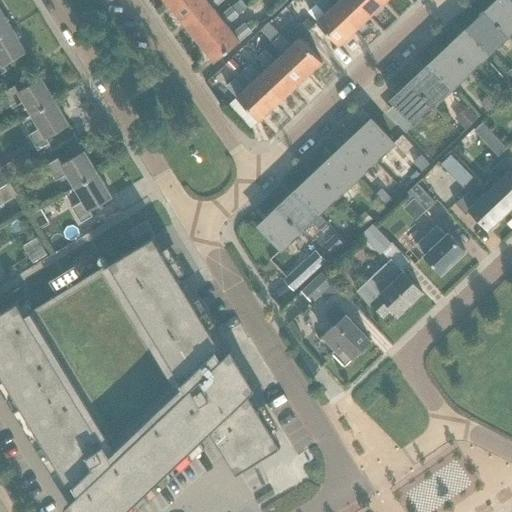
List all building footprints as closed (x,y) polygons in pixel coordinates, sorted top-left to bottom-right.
[(164,0),(174,11),(187,0),(164,0)] [(187,0),(174,11),(187,28),(212,7),(221,0),(187,0)] [(212,7),(187,28),(200,44),(226,24),(237,14),(238,15),(247,7),(241,0),(239,0),(231,7),(219,16),(212,7)] [(355,30),(333,6),(326,0),(317,0),(316,2),(326,13),(317,22),(339,45),(355,30)] [(370,16),(355,0),(339,0),(333,6),(355,30),(370,16)] [(386,1),(384,0),(355,0),(370,16),(386,1)] [(499,0),(486,12),(508,36),(511,31),(511,2),(510,0),(499,0)] [(0,35),(12,29),(0,8),(0,35)] [(489,53),(508,36),(486,12),(467,30),(489,53)] [(226,24),(200,44),(214,61),(240,41),(239,41),(262,22),(256,15),(245,24),(233,33),(226,24)] [(284,53),(306,76),(322,62),(299,38),(291,46),(281,35),(280,36),(279,34),(280,33),(269,22),(261,30),(274,42),(284,53)] [(12,29),(0,35),(0,74),(7,71),(3,66),(26,52),(12,29)] [(471,71),(489,53),(467,30),(449,48),(471,71)] [(452,88),(471,71),(449,48),(430,65),(452,88)] [(258,57),(268,67),(291,91),(306,76),(284,53),(275,61),(265,50),(258,57)] [(233,71),(238,66),(231,59),(225,64),(233,71)] [(253,82),(275,105),(291,91),(268,67),(260,75),(250,65),(243,71),(253,82)] [(411,83),(433,106),(452,88),(430,65),(411,83)] [(25,102),(33,116),(56,103),(42,79),(19,93),(16,87),(5,94),(12,106),(13,109),(25,102)] [(259,121),(275,105),(253,82),(244,90),(234,79),(227,86),(237,97),(259,121)] [(406,132),(433,106),(411,83),(393,101),(396,104),(387,112),(406,132)] [(5,94),(0,97),(0,112),(12,106),(5,94)] [(480,103),(488,111),(496,102),(489,94),(480,103)] [(56,103),(33,116),(41,130),(30,137),(39,152),(50,145),(47,139),(70,126),(56,103)] [(478,118),(467,106),(454,118),(465,130),(478,118)] [(353,138),(375,161),(394,143),(372,120),(353,138)] [(495,134),(486,142),(498,155),(507,147),(495,134)] [(334,155),(356,179),(375,161),(353,138),(334,155)] [(426,163),(413,149),(405,156),(419,171),(426,163)] [(67,173),(75,187),(98,174),(84,150),(62,163),(58,158),(47,165),(56,180),(67,173)] [(461,165),(450,154),(441,163),(452,175),(461,165)] [(316,173),(338,196),(356,179),(334,155),(316,173)] [(490,190),(508,210),(511,205),(511,174),(510,172),(511,169),(511,165),(505,158),(492,169),(501,179),(490,190)] [(2,167),(8,177),(18,171),(12,161),(2,167)] [(0,172),(0,188),(9,183),(2,171),(0,172)] [(297,191),(323,218),(331,211),(327,207),(338,196),(316,173),(297,191)] [(98,174),(75,187),(83,201),(72,208),(81,223),(93,216),(89,210),(112,197),(98,174)] [(9,183),(0,188),(0,205),(17,196),(9,183)] [(435,203),(417,183),(416,183),(407,193),(425,213),(435,203)] [(392,199),(383,189),(374,197),(383,207),(392,199)] [(488,228),(508,210),(490,190),(478,201),(469,192),(457,204),(466,214),(470,209),(488,228)] [(278,208),(300,231),(311,221),(320,230),(327,223),(323,218),(297,191),(278,208)] [(281,249),(300,231),(278,208),(259,226),(281,249)] [(50,224),(42,209),(32,214),(40,229),(50,224)] [(359,218),(366,225),(372,219),(365,211),(359,218)] [(154,234),(147,221),(130,231),(138,243),(154,234)] [(366,229),(360,223),(351,232),(357,238),(366,229)] [(360,269),(363,279),(368,280),(356,292),(370,306),(372,304),(383,316),(392,307),(399,314),(422,291),(401,269),(409,260),(392,243),(391,243),(373,224),(361,235),(380,254),(382,253),(390,260),(377,271),(375,265),(367,263),(360,269)] [(441,273),(465,251),(448,233),(446,235),(437,225),(416,245),(425,254),(424,255),(441,273)] [(41,231),(26,237),(33,254),(47,248),(41,231)] [(334,254),(345,244),(335,234),(324,244),(334,254)] [(225,353),(154,236),(154,235),(87,276),(79,263),(52,279),(60,292),(29,311),(21,298),(0,311),(0,371),(76,496),(68,511),(123,511),(211,429),(237,472),(280,445),(248,393),(256,386),(232,347),(225,353)] [(326,262),(316,251),(284,280),(294,291),(326,262)] [(332,284),(321,273),(301,291),(311,302),(320,296),(326,302),(337,292),(331,285),(332,284)] [(353,357),(370,341),(338,306),(327,317),(335,325),(323,336),(338,351),(333,355),(342,365),(352,356),(353,357)]
